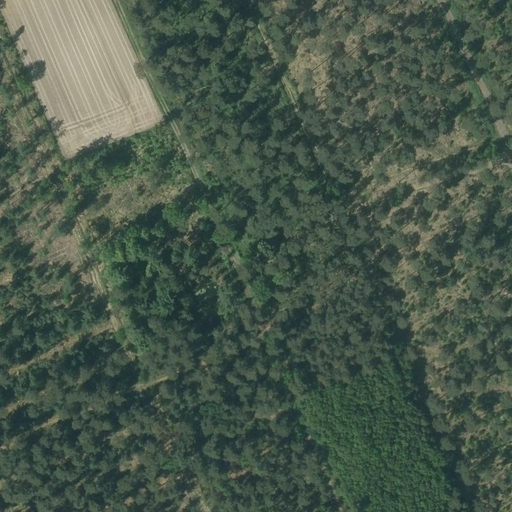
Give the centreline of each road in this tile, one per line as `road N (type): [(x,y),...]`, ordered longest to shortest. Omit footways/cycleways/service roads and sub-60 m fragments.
road 1 (track): [(351,511),(265,334),(125,0)]
road 2 (track): [(448,0),(511,137)]
